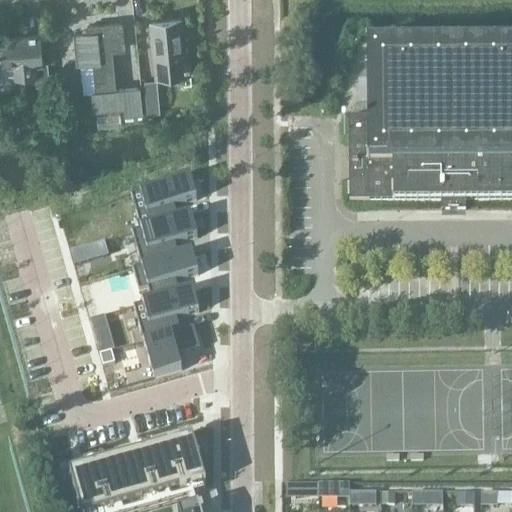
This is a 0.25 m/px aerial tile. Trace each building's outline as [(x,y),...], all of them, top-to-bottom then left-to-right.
[(186,61),(182,18),(150,21),(155,77),(190,74),(189,61),(186,61)] [(115,90),(111,50),(124,49),(121,23),(87,27),(87,33),(74,34),(77,64),(94,62),(96,92),(92,92),(94,110),(124,108),(125,115),(142,114),(139,88),(115,90)] [(15,78),(36,77),(36,86),(50,85),(48,62),(43,62),(40,34),(0,37),(0,67),(14,66),(15,78)] [(349,164),(511,162),(511,44),(367,45),(368,116),(348,117),(349,164)] [(147,114),(160,112),(157,79),(144,81),(147,114)] [(511,162),(349,164),(349,203),(441,202),(441,212),(465,212),(465,202),(511,201),(511,162)] [(190,181),(131,197),(141,232),(177,222),(174,209),(196,203),(190,181)] [(191,218),(177,222),(141,232),(132,235),(141,270),(178,259),(175,246),(197,240),(191,218)] [(84,250),(70,254),(74,267),(88,263),(84,250)] [(192,255),(178,259),(141,270),(133,272),(139,294),(148,292),(151,304),(179,296),(175,284),(198,277),(192,255)] [(193,293),(179,296),(151,304),(134,309),(143,344),(180,334),(176,321),(199,314),(193,293)] [(193,330),(180,334),(143,344),(154,381),(181,373),(177,358),(200,352),(193,330)] [(114,353),(111,342),(96,346),(99,357),(100,357),(111,354),(114,353)] [(111,354),(100,357),(103,369),(115,366),(111,354)] [(193,442),(69,477),(78,511),(123,511),(206,489),(193,442)] [(72,511),(61,473),(50,477),(60,511),(72,511)] [(302,487),(285,487),(285,501),(302,501),(302,487)] [(318,501),(334,501),(334,489),(334,487),(318,487),(318,489),(318,501)] [(376,495),(349,495),(350,509),(376,509),(376,495)] [(409,509),(409,495),(395,495),(395,509),(409,509)] [(412,509),(427,509),(427,495),(412,495),(412,509)] [(457,507),(473,507),(473,495),(457,495),(457,507)] [(496,509),(496,495),(481,495),(481,509),(496,509)] [(381,506),(393,506),(393,497),(381,497),(381,506)]
